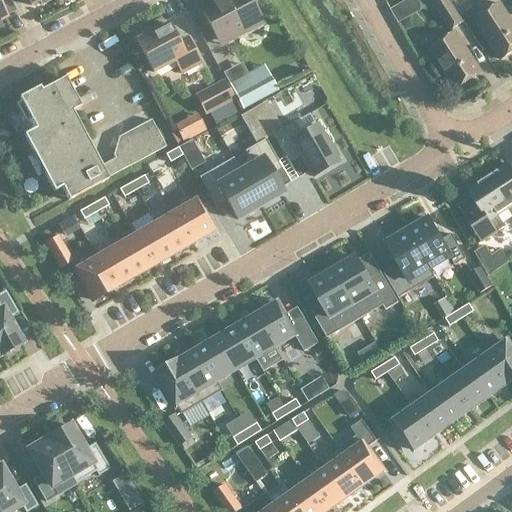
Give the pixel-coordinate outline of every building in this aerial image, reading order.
[(219,0),(214,3),(214,1),(201,8),(200,7),(199,8),(217,41),(229,35),(232,40),(247,31),(244,25),(259,17),(252,5),(256,3),(257,0),(219,0)] [(463,23),(447,0),(431,0),(451,31),(463,23)] [(511,53),(511,22),(500,4),(475,20),(501,61),(511,53)] [(392,21),(386,25),(393,38),(399,34),(392,21)] [(200,64),(187,39),(178,44),(168,25),(136,42),(153,73),(174,62),(181,74),(200,64)] [(457,90),(482,73),(456,33),(430,49),(457,90)] [(242,61),(222,72),(243,111),(278,92),(264,66),(249,75),(242,61)] [(19,99),(20,103),(15,106),(25,124),(30,121),(35,130),(23,137),(54,193),(62,189),(68,200),(67,200),(68,202),(108,181),(107,179),(166,148),(151,121),(118,138),(113,156),(116,163),(102,170),(100,167),(94,170),(60,106),(65,103),(70,113),(78,109),(63,80),(41,92),(39,89),(19,99)] [(233,100),(224,82),(196,97),(205,115),(233,100)] [(181,138),(204,127),(196,109),(173,120),(181,138)] [(312,177),(337,163),(335,159),(338,157),(331,144),(327,146),(314,123),(299,132),(294,123),(272,136),(286,160),(298,153),(312,177)] [(237,168),(260,208),(283,194),(269,170),(279,164),(265,140),(245,152),(250,161),(238,167),(237,168)] [(194,147),(192,142),(179,149),(182,154),(194,147)] [(166,156),(169,162),(170,164),(182,157),(178,149),(166,156)] [(238,221),(260,208),(237,168),(238,167),(233,159),(199,179),(213,202),(224,196),(238,221)] [(511,170),(509,165),(488,178),(508,209),(511,206),(511,170)] [(136,191),(148,185),(144,177),(132,184),(136,191)] [(488,178),(468,192),(482,213),(469,222),(482,242),(505,228),(497,216),(508,209),(488,178)] [(124,198),(136,191),(132,184),(119,190),(124,198)] [(96,214),(109,207),(104,199),(92,206),(96,214)] [(192,244),(213,232),(195,201),(174,213),(192,244)] [(84,221),(96,214),(92,206),(80,213),(84,221)] [(173,256),(192,244),(174,213),(155,225),(173,256)] [(466,260),(452,235),(442,241),(429,220),(427,221),(425,217),(406,228),(430,270),(450,258),(455,266),(466,260)] [(153,267),(173,256),(155,225),(135,236),(153,267)] [(435,278),(430,270),(406,228),(387,239),(389,243),(387,244),(400,266),(385,275),(399,299),(435,278)] [(133,279),(153,267),(135,236),(115,248),(133,279)] [(58,237),(46,244),(60,270),(72,262),(58,237)] [(490,275),(509,262),(501,250),(493,255),(485,245),(475,252),(490,275)] [(113,290),(133,279),(115,248),(96,259),(113,290)] [(367,277),(356,258),(333,271),(362,319),(383,306),(386,311),(399,304),(381,273),(372,278),(367,277)] [(113,290),(96,259),(75,271),(93,302),(113,290)] [(362,319),(333,271),(311,284),(325,308),(313,315),(327,339),(362,319)] [(484,274),(472,281),(480,294),(492,287),(484,274)] [(0,352),(1,355),(21,343),(7,319),(18,313),(5,292),(0,294),(0,352)] [(448,297),(435,304),(442,319),(456,311),(448,297)] [(296,338),(305,353),(319,344),(305,320),(292,328),(278,304),(257,316),(277,349),(296,338)] [(462,320),(474,313),(470,305),(458,312),(462,320)] [(450,328),(462,320),(458,312),(446,320),(450,328)] [(257,361),(277,349),(257,316),(237,328),(257,361)] [(237,372),(257,361),(237,328),(218,339),(237,372)] [(439,342),(434,335),(423,342),(427,350),(439,342)] [(218,383),(237,372),(218,339),(198,351),(218,384),(218,383)] [(415,357),(427,350),(423,342),(411,349),(415,357)] [(509,385),(511,382),(511,349),(507,342),(488,356),(509,385)] [(358,354),(366,367),(383,356),(376,343),(358,354)] [(179,362),(203,404),(223,392),(218,383),(218,384),(198,351),(179,362)] [(490,398),(509,385),(488,356),(470,369),(490,398)] [(388,374),(400,366),(396,359),(384,366),(388,374)] [(182,416),(203,404),(179,362),(158,374),(182,416)] [(376,381),(388,374),(384,366),(372,373),(376,381)] [(451,382),(472,411),(490,398),(470,369),(451,382)] [(453,424),(472,411),(451,382),(432,395),(453,424)] [(303,393),(309,402),(315,398),(309,389),(303,393)] [(348,395),(340,392),(336,395),(352,418),(360,411),(348,395)] [(414,408),(434,437),(453,424),(432,395),(414,408)] [(301,408),(297,400),(285,408),(289,415),(301,408)] [(273,415),(277,423),(289,415),(285,408),(273,415)] [(394,422),(415,452),(434,437),(414,408),(394,422)] [(297,429),(309,422),(305,414),(293,421),(297,429)] [(176,416),(166,422),(183,446),(192,439),(176,416)] [(299,431),(295,426),(292,421),(284,426),(290,436),(299,431)] [(344,458),(365,487),(384,473),(367,449),(377,442),(363,421),(351,429),(362,445),(345,457),(344,458)] [(262,432),(258,424),(246,432),(250,440),(262,432)] [(70,426),(50,438),(72,475),(71,476),(76,484),(96,473),(98,477),(110,470),(95,444),(84,450),(70,426)] [(234,439),(239,447),(250,440),(246,432),(234,439)] [(268,436),(256,444),(268,460),(279,452),(268,436)] [(52,487),(71,476),(72,475),(50,438),(29,451),(43,474),(33,481),(45,502),(56,496),(52,487)] [(270,475),(251,447),(238,456),(257,484),(270,475)] [(347,499),(365,487),(344,458),(345,457),(340,449),(320,463),(326,471),(327,470),(347,499)] [(0,467),(0,511),(9,511),(21,505),(24,511),(28,511),(38,507),(25,485),(14,491),(0,467)] [(330,511),(347,499),(327,470),(326,471),(309,483),(330,511)] [(126,474),(112,481),(129,511),(144,503),(126,474)] [(303,511),(329,511),(330,511),(309,483),(291,495),(303,511)] [(228,511),(238,511),(242,510),(226,486),(215,493),(228,511)] [(276,511),(303,511),(291,495),(274,507),(276,511)]
